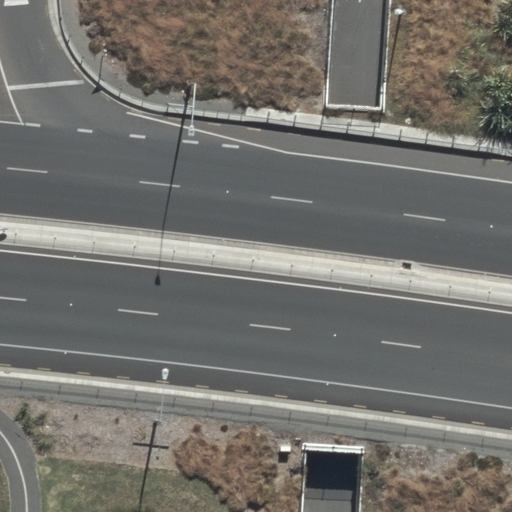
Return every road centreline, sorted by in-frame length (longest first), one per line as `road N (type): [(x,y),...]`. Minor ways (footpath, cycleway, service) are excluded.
road 1 (primary): [(511,361),(0,297)]
road 2 (primary): [(103,178),(511,231)]
road 3 (primary): [(17,0),(26,48),(103,178)]
